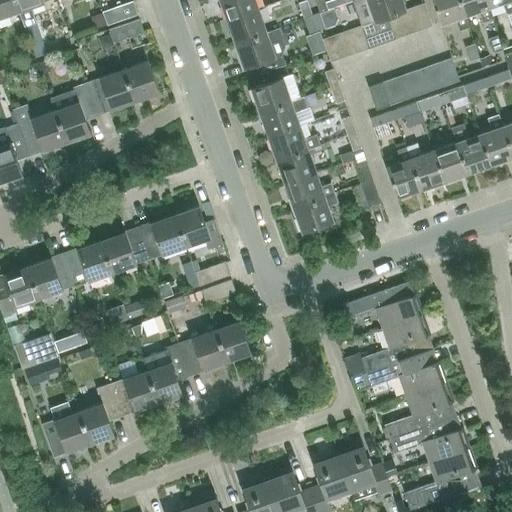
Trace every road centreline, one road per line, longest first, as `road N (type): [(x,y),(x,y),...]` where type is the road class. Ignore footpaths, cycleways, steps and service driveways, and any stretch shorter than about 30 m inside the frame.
road 1 (residential): [(316,279),(349,407),(97,497),(91,478),(282,360),(256,278)]
road 2 (residential): [(511,452),(497,448),(426,240)]
road 3 (residential): [(220,167),(0,242)]
road 4 (residential): [(0,212),(197,100)]
road 5 (residential): [(511,340),(494,219)]
